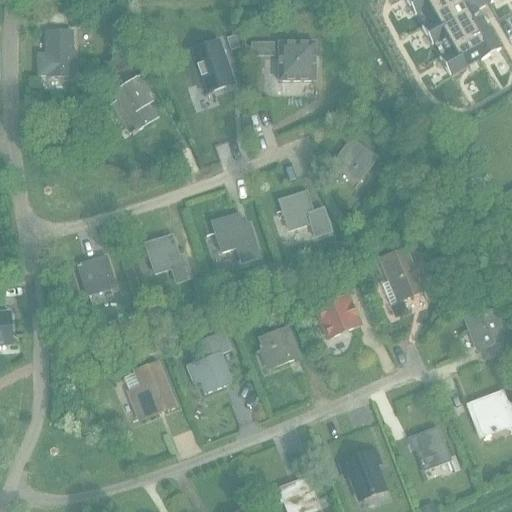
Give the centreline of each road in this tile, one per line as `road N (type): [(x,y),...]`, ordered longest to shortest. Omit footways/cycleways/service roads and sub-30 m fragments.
road 1 (residential): [(12,483),(43,502),(107,492),(414,368)]
road 2 (residential): [(24,228),(74,227),(302,146)]
road 3 (residential): [(12,483),(38,400),(24,228)]
road 4 (residential): [(11,137),(11,0)]
